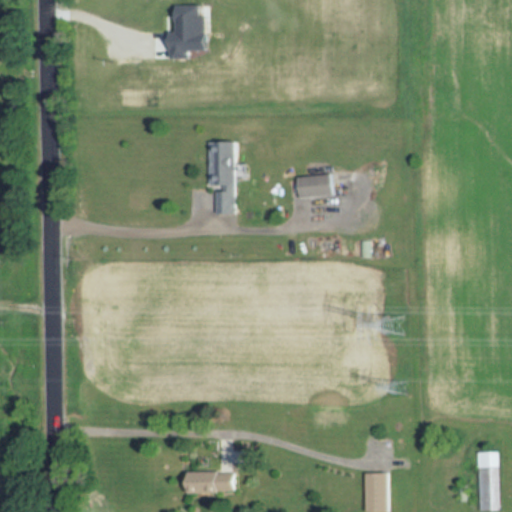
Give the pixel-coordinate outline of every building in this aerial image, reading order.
[(239,214),(239,142),(214,142),(215,214),(239,214)] [(337,195),(335,174),(299,178),(301,198),(337,195)] [(503,451),(477,451),(477,511),(503,511),(503,451)] [(188,471),(188,493),(239,493),(239,471),(188,471)] [(391,511),(391,473),(368,473),(368,511),(391,511)]
